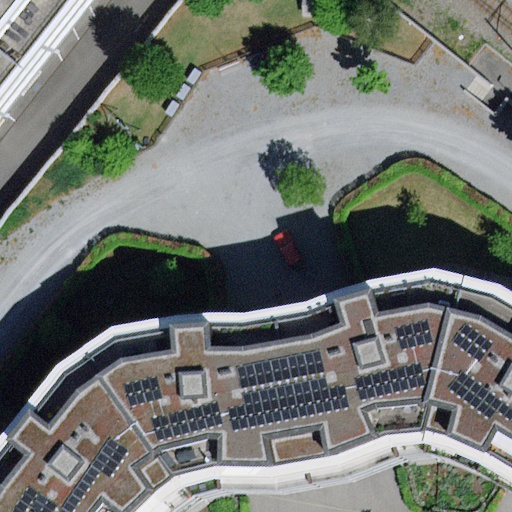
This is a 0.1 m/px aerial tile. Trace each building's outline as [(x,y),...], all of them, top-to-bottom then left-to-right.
[(0,0),(0,149),(116,0),(0,0)] [(297,317),(282,319),(307,461),(321,459),(334,456),(382,437),(421,431),(459,288),(429,282),(376,291),(340,300),(313,315),(297,317)] [(511,307),(499,299),(459,288),(421,431),(453,436),(495,456),(511,467),(511,307)] [(119,339),(92,357),(172,477),(217,465),(267,470),(307,461),(282,319),(246,326),(217,326),(169,329),(119,339)] [(0,460),(0,511),(133,511),(151,494),(172,477),(92,357),(71,374),(37,411),(12,443),(0,460)]
